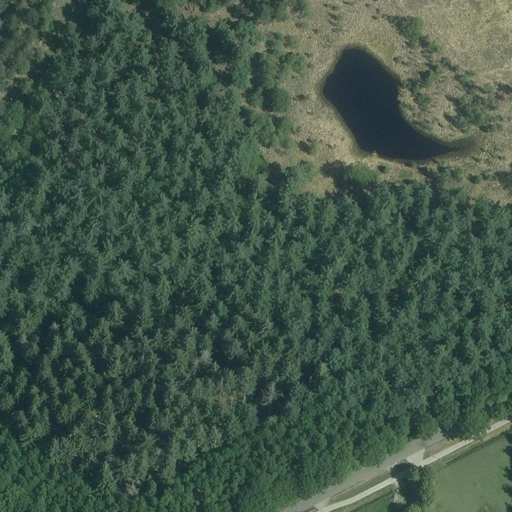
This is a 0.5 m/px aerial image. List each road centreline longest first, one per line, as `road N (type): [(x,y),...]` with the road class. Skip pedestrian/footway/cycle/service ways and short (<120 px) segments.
road 1 (track): [(0,241),(70,224),(363,298),(463,288),(511,311)]
road 2 (tertiary): [(292,511),(511,399)]
